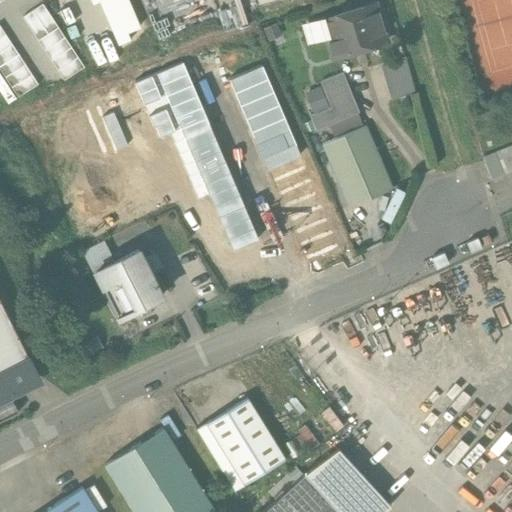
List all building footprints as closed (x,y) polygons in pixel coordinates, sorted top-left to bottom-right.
[(18,14),(58,81),(79,68),(39,2),(18,14)] [(375,6),(325,22),(324,19),(307,24),(313,45),(326,41),(332,60),(387,43),(375,6)] [(0,28),(0,76),(14,97),(35,83),(0,28)] [(378,58),(383,94),(411,91),(406,55),(378,58)] [(343,75),(321,84),(331,108),(308,117),(315,132),(359,114),(343,75)] [(366,129),(321,147),(348,211),(393,192),(366,129)] [(511,173),(511,147),(483,160),(492,182),(511,173)] [(104,243),(82,254),(93,275),(102,270),(114,264),(104,243)] [(154,256),(143,262),(138,252),(114,264),(102,270),(126,317),(162,299),(149,273),(159,268),(154,256)] [(0,369),(28,356),(0,301),(0,369)] [(28,356),(0,369),(0,395),(6,393),(9,399),(10,399),(7,393),(39,377),(28,356)] [(196,432),(234,493),(285,462),(247,400),(196,432)] [(213,511),(163,430),(104,467),(132,511),(213,511)] [(387,511),(389,510),(338,453),(304,477),(265,511),(387,511)] [(45,511),(95,511),(82,489),(45,511)]
